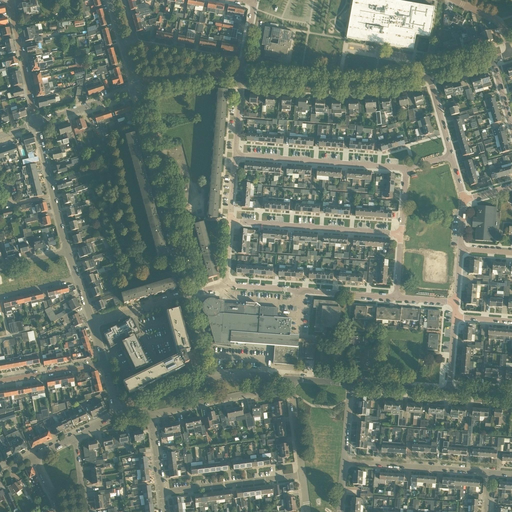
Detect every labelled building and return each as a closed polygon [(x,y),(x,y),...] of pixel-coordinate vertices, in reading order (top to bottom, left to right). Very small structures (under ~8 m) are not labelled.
[(17,5),(17,6),(18,8),(19,13),(19,15),(28,14),(27,9),(37,7),(35,0),(29,0),(25,1),(26,3),(17,5)] [(99,0),(92,0),(94,5),(90,6),(91,8),(101,6),(99,0)] [(194,10),(195,0),(187,0),(186,8),(188,9),(194,10)] [(196,0),(195,0),(194,10),(202,11),(204,1),(196,0)] [(430,37),(435,8),(393,1),(393,4),(378,1),(378,0),(353,0),(347,38),(371,42),(371,40),(391,43),(390,46),(413,50),(416,35),(430,37)] [(128,3),(130,11),(140,8),(140,5),(136,6),(134,1),(128,3)] [(82,13),(87,12),(87,11),(90,11),(88,7),(86,8),(84,2),(81,3),(82,13)] [(206,12),(209,12),(214,13),(215,10),(216,4),(208,2),(206,12)] [(215,10),(219,10),(218,15),(222,16),(224,5),(216,4),(215,10)] [(226,16),(234,17),(236,7),(228,6),(227,12),(226,12),(226,14),(226,16)] [(235,17),(235,16),(240,17),(240,18),(242,18),(244,9),(236,7),(234,17),(235,17)] [(97,14),(98,19),(104,17),(102,10),(92,12),(93,15),(97,14)] [(143,19),(143,16),(142,13),(132,16),(134,24),(140,23),(140,20),(143,19)] [(453,21),(452,22),(461,27),(465,20),(459,17),(460,17),(456,15),(454,17),(451,16),(449,19),(453,21)] [(104,17),(98,19),(100,24),(96,25),(97,28),(106,25),(104,17)] [(0,19),(0,28),(1,28),(0,26),(8,24),(7,18),(0,19)] [(84,19),(74,22),(76,27),(85,25),(84,19)] [(134,24),(137,32),(147,29),(144,21),(140,23),(134,24)] [(477,34),(478,37),(482,36),(484,43),(493,40),(490,31),(482,33),(480,26),(475,27),(477,34)] [(36,35),(39,35),(42,34),(42,30),(39,31),(38,27),(23,30),(24,35),(32,34),(31,31),(35,30),(36,35)] [(479,39),(478,37),(477,34),(475,27),(461,31),(461,34),(466,33),(468,38),(463,40),(462,37),(459,38),(461,44),(463,43),(465,48),(476,45),(474,40),(479,39)] [(3,37),(10,35),(9,28),(1,30),(3,37)] [(155,38),(163,40),(164,34),(159,33),(160,29),(157,28),(155,38)] [(281,56),(286,57),(290,39),(288,38),(289,31),(270,28),(270,30),(266,29),(263,45),(262,45),(266,46),(264,57),(272,58),(272,57),(281,59),(281,56)] [(104,39),(110,37),(108,29),(96,32),(98,40),(104,39)] [(43,41),(42,37),(39,37),(39,35),(36,35),(35,30),(31,31),(32,34),(24,35),(25,42),(34,40),(35,43),(43,41)] [(164,34),(163,40),(171,41),(173,31),(174,30),(171,30),(171,31),(170,34),(164,34)] [(88,33),(88,34),(88,39),(89,43),(92,42),(90,36),(96,35),(95,31),(88,33)] [(177,42),(185,43),(186,37),(181,36),(181,32),(179,32),(177,42)] [(187,33),(186,37),(185,43),(193,45),(195,35),(187,33)] [(220,50),(228,51),(230,41),(223,40),(224,36),(220,35),(220,37),(219,37),(218,45),(221,46),(220,50)] [(199,46),(206,47),(208,41),(208,39),(203,38),(203,36),(201,36),(199,46)] [(215,45),(218,45),(219,37),(214,36),(213,42),(208,41),(206,47),(215,49),(215,45)] [(110,37),(104,39),(105,44),(102,45),(102,47),(102,48),(112,45),(110,37)] [(0,48),(14,46),(13,40),(11,41),(10,38),(3,40),(4,45),(0,45),(0,48)] [(450,44),(449,44),(446,45),(447,46),(446,46),(448,53),(458,50),(456,43),(455,39),(454,40),(454,39),(449,41),(450,44)] [(230,41),(228,51),(236,53),(238,42),(230,41)] [(37,50),(36,44),(26,46),(27,53),(35,51),(36,55),(43,54),(42,49),(37,50)] [(14,46),(0,48),(0,52),(7,51),(7,54),(15,52),(14,46)] [(106,55),(107,59),(115,56),(113,49),(103,51),(103,52),(104,54),(104,55),(106,55)] [(396,51),(395,61),(414,64),(416,55),(396,51)] [(30,66),(47,62),(53,61),(52,58),(43,60),(42,55),(36,56),(36,58),(29,60),(30,66)] [(115,56),(107,59),(109,64),(107,65),(108,67),(117,64),(115,56)] [(11,67),(11,66),(18,64),(16,57),(5,60),(6,67),(0,68),(0,72),(5,71),(11,69),(11,67)] [(47,65),(47,62),(30,66),(32,72),(39,70),(39,68),(47,66),(47,65)] [(119,68),(113,70),(114,74),(110,75),(111,79),(114,78),(121,76),(119,68)] [(7,78),(12,77),(14,86),(22,85),(19,72),(12,73),(11,69),(5,71),(7,78)] [(482,85),(486,84),(487,87),(491,86),(488,75),(480,77),(480,79),(480,78),(482,85)] [(114,78),(116,83),(112,84),(113,87),(112,87),(113,90),(120,88),(119,85),(123,84),(121,76),(114,78)] [(52,77),(51,77),(33,80),(35,86),(42,84),(42,81),(48,80),(49,80),(48,77),(52,77)] [(482,85),(480,78),(480,79),(472,81),(471,81),(474,88),(474,91),(483,89),(482,85)] [(93,84),(96,93),(104,90),(101,81),(98,82),(93,84)] [(35,86),(36,92),(53,88),(50,89),(49,86),(49,83),(42,84),(35,86)] [(85,86),(88,95),(96,93),(93,84),(88,86),(88,85),(85,86)] [(460,84),(458,85),(457,84),(452,85),(454,94),(463,91),(460,84)] [(454,94),(452,85),(444,88),(444,87),(443,87),(445,95),(446,95),(446,97),(454,94)] [(50,92),(54,91),(53,88),(36,92),(37,97),(45,96),(50,94),(50,92)] [(23,90),(16,92),(15,89),(9,90),(10,93),(7,94),(7,95),(8,98),(9,99),(11,98),(24,95),(23,90)] [(225,110),(226,104),(226,100),(227,92),(217,91),(216,109),(225,110)] [(413,95),(416,103),(417,107),(425,105),(422,93),(413,95)] [(250,96),(250,98),(250,103),(257,104),(258,96),(250,96)] [(399,98),(400,104),(400,107),(405,106),(406,109),(409,108),(407,96),(399,98)] [(39,108),(44,107),(48,106),(47,104),(50,103),(50,104),(56,102),(55,97),(38,101),(39,108)] [(274,106),(274,101),(274,98),(266,97),(266,105),(274,106)] [(282,110),(286,110),(286,106),(290,106),(291,99),(290,99),(290,98),(287,97),(287,99),(283,98),(282,110)] [(380,111),(380,112),(382,125),(382,127),(386,126),(386,124),(385,115),(384,113),(387,112),(386,107),(391,107),(390,99),(382,100),(383,108),(384,110),(380,111)] [(485,105),(485,108),(496,104),(495,99),(486,101),(487,104),(485,105)] [(299,100),(298,111),(302,112),(302,110),(308,111),(309,105),(306,105),(307,100),(299,100)] [(376,112),(376,108),(375,100),(366,101),(366,108),(367,113),(376,113),(376,112)] [(315,113),(320,113),(320,109),(324,110),(325,102),(316,101),(315,113)] [(363,112),(362,106),(362,102),(358,102),(358,101),(349,102),(349,110),(350,110),(350,115),(353,115),(353,110),(358,110),(358,111),(362,111),(363,112)] [(332,110),(333,114),(342,114),(342,110),(341,109),(341,102),(332,102),(332,110)] [(450,106),(451,109),(449,109),(451,116),(460,114),(458,108),(459,107),(458,104),(450,106)] [(129,105),(121,108),(123,114),(128,112),(129,116),(132,115),(131,111),(129,105)] [(17,110),(20,118),(27,116),(24,108),(24,107),(17,110)] [(123,114),(121,108),(113,110),(116,120),(124,117),(123,114)] [(413,110),(415,118),(416,118),(423,116),(422,113),(419,113),(417,108),(413,110)] [(6,114),(4,110),(4,109),(4,110),(1,111),(3,115),(0,115),(3,124),(9,122),(6,113),(6,114)] [(224,128),(225,110),(216,109),(214,128),(224,128)] [(20,118),(17,110),(11,112),(14,120),(20,118)] [(104,120),(109,118),(110,122),(113,121),(110,112),(102,114),(104,120)] [(97,126),(100,125),(100,127),(99,127),(101,131),(102,131),(104,137),(109,135),(106,125),(104,120),(102,114),(94,117),(97,126)] [(316,115),(311,114),(310,123),(320,123),(320,120),(316,119),(316,115)] [(420,120),(423,128),(431,126),(429,118),(420,120)] [(84,132),(83,129),(87,128),(84,122),(83,122),(83,120),(76,122),(77,125),(73,126),(76,135),(84,132)] [(453,122),(455,128),(462,126),(460,120),(453,122)] [(69,124),(63,126),(68,139),(71,138),(69,132),(72,132),(69,124)] [(318,125),(318,133),(322,134),(322,130),(326,130),(327,126),(318,125)] [(456,133),(466,131),(464,125),(462,126),(455,128),(456,133)] [(64,145),(70,143),(69,143),(68,141),(68,139),(63,126),(58,127),(60,135),(63,135),(65,140),(57,142),(56,142),(56,143),(56,144),(56,145),(57,145),(58,145),(58,147),(60,146),(64,145)] [(423,128),(417,129),(419,136),(424,135),(425,136),(433,134),(431,126),(423,128)] [(214,128),(213,146),(222,146),(224,128),(214,128)] [(466,131),(456,133),(458,139),(465,137),(463,131),(466,131)] [(125,137),(130,154),(139,152),(134,134),(125,137)] [(33,135),(28,137),(23,138),(29,161),(35,159),(30,144),(35,143),(33,135)] [(399,147),(397,138),(396,136),(391,138),(392,141),(394,148),(399,147)] [(399,138),(397,138),(399,147),(405,145),(403,138),(400,139),(399,138)] [(382,152),(388,150),(386,143),(385,139),(379,141),(380,144),(380,145),(382,152)] [(508,145),(506,139),(499,141),(495,142),(497,148),(498,148),(501,147),(508,145)] [(12,145),(9,146),(15,162),(16,162),(16,159),(16,158),(19,157),(14,143),(12,144),(12,145)] [(509,151),(508,145),(501,147),(498,148),(499,154),(509,151)] [(12,160),(13,163),(15,163),(15,162),(9,146),(6,147),(5,146),(4,147),(8,160),(9,162),(12,161),(12,160)] [(72,148),(77,156),(82,155),(79,146),(72,148)] [(221,164),(222,146),(213,146),(212,164),(221,164)] [(2,148),(0,149),(0,152),(4,163),(6,162),(6,161),(8,160),(4,147),(2,147),(2,148)] [(468,149),(461,151),(463,157),(470,155),(470,154),(474,153),(472,148),(468,149)] [(53,160),(62,158),(61,154),(65,153),(64,150),(52,153),(53,160)] [(139,152),(130,154),(135,172),(144,169),(139,152)] [(76,157),(75,157),(71,159),(72,166),(79,164),(79,163),(82,163),(80,158),(78,159),(77,157),(76,157)] [(54,175),(62,172),(63,172),(63,173),(66,172),(67,171),(66,168),(72,166),(71,162),(67,163),(67,164),(52,168),(54,175)] [(22,173),(36,169),(35,166),(37,166),(36,164),(22,167),(23,170),(21,170),(22,173)] [(210,182),(220,183),(221,164),(216,164),(212,164),(210,182)] [(501,166),(495,168),(498,178),(504,176),(502,169),(501,166)] [(492,180),(498,178),(495,168),(489,170),(492,180)] [(36,169),(22,173),(23,175),(24,175),(25,178),(39,174),(38,173),(37,173),(36,169)] [(144,169),(135,172),(139,189),(148,187),(144,169)] [(414,180),(414,181),(414,182),(417,193),(449,184),(445,169),(432,173),(433,177),(417,182),(416,180),(416,179),(415,179),(414,179),(414,180)] [(68,175),(69,181),(56,184),(58,190),(73,186),(71,180),(76,179),(75,178),(80,176),(78,172),(77,173),(68,175)] [(39,174),(25,178),(25,181),(24,181),(24,183),(39,180),(38,176),(39,176),(39,174)] [(480,183),(482,183),(480,177),(476,178),(469,180),(471,186),(475,185),(480,183)] [(39,180),(24,183),(25,186),(26,185),(27,188),(41,185),(41,183),(39,183),(39,180)] [(218,201),(220,183),(210,182),(209,200),(218,201)] [(78,192),(89,188),(91,187),(90,183),(74,189),(76,193),(73,194),(73,195),(79,193),(78,192)] [(334,191),(343,191),(343,183),(340,183),(340,189),(336,189),(337,186),(334,186),(334,191)] [(352,192),(352,188),(347,187),(347,183),(343,183),(343,191),(352,192)] [(27,194),(41,190),(40,187),(42,187),(41,185),(27,188),(28,191),(26,191),(27,194)] [(139,189),(144,207),(153,205),(148,187),(139,189)] [(29,199),(44,195),(43,193),(42,194),(41,190),(27,194),(27,196),(29,196),(29,199)] [(64,204),(70,203),(71,203),(71,202),(70,198),(74,197),(73,195),(73,194),(62,196),(64,204)] [(277,210),(278,199),(274,198),(270,198),(270,210),(277,210)] [(217,218),(218,201),(209,200),(207,218),(209,219),(211,220),(211,219),(217,219),(217,218)] [(75,204),(74,204),(75,208),(73,209),(73,208),(66,210),(68,217),(75,216),(75,215),(77,215),(76,211),(78,210),(77,208),(80,207),(86,205),(85,201),(75,204)] [(35,206),(37,213),(33,214),(34,217),(37,216),(43,215),(42,212),(47,211),(45,204),(35,206)] [(153,205),(144,207),(149,225),(158,222),(153,205)] [(498,242),(499,233),(501,213),(496,213),(497,208),(478,206),(477,218),(473,218),(473,227),(476,228),(475,241),(494,242),(498,242)] [(49,217),(42,219),(44,226),(51,225),(49,217)] [(82,228),(82,227),(81,224),(82,223),(82,220),(81,221),(81,220),(69,223),(71,231),(82,228)] [(158,222),(149,225),(153,242),(163,240),(158,222)] [(416,223),(413,236),(446,244),(449,231),(441,229),(441,227),(423,223),(422,223),(422,222),(421,223),(420,224),(420,225),(416,223)] [(194,226),(196,233),(196,236),(198,244),(208,241),(205,232),(204,226),(203,223),(194,226)] [(30,244),(28,233),(27,230),(26,229),(23,230),(24,238),(18,239),(19,243),(19,246),(21,253),(29,252),(27,245),(30,244)] [(79,233),(79,235),(73,237),(74,241),(73,241),(72,241),(74,244),(75,244),(75,245),(82,242),(81,238),(84,237),(83,232),(79,233)] [(49,247),(55,245),(54,237),(53,237),(52,233),(50,234),(51,238),(47,239),(49,247)] [(317,241),(318,235),(311,235),(311,242),(311,245),(317,246),(316,249),(320,250),(320,241),(317,241)] [(329,244),(330,236),(324,236),(323,241),(320,241),(320,250),(322,250),(323,250),(323,243),(329,244)] [(38,242),(34,242),(33,243),(35,250),(42,248),(40,237),(37,238),(38,242)] [(163,240),(153,242),(158,260),(160,259),(160,260),(162,260),(162,259),(167,257),(163,240)] [(208,241),(198,244),(203,261),(212,259),(208,241)] [(7,253),(7,257),(15,255),(13,247),(12,243),(9,243),(10,248),(5,249),(6,253),(7,253)] [(80,246),(81,249),(78,250),(79,252),(78,253),(80,258),(87,256),(90,254),(88,248),(88,247),(87,244),(80,246)] [(203,261),(205,269),(206,271),(208,279),(212,278),(213,278),(217,276),(212,259),(203,261)] [(90,273),(96,270),(97,270),(96,267),(94,267),(91,260),(82,264),(84,271),(89,270),(90,273)] [(489,274),(489,280),(488,282),(488,285),(497,286),(498,283),(492,283),(492,275),(493,275),(493,274),(494,274),(493,275),(498,275),(499,263),(493,263),(493,269),(490,269),(489,274)] [(303,275),(306,276),(307,268),(303,268),(303,271),(297,271),(297,278),(303,278),(303,275)] [(310,269),(307,268),(306,276),(309,276),(309,279),(315,279),(315,272),(316,268),(313,268),(313,272),(310,271),(310,269)] [(336,276),(337,271),(337,268),(333,268),(333,273),(327,273),(327,280),(333,281),(333,276),(336,276)] [(423,270),(422,284),(449,286),(450,272),(442,272),(442,269),(426,268),(424,268),(424,269),(423,269),(423,270)] [(89,284),(92,283),(94,282),(93,285),(93,286),(100,284),(101,283),(100,280),(97,281),(95,274),(92,275),(86,277),(89,284)] [(358,275),(357,283),(363,283),(363,280),(366,281),(367,275),(363,275),(358,275)] [(169,290),(176,288),(174,279),(156,284),(159,293),(169,290)] [(94,289),(91,290),(93,297),(103,294),(100,284),(93,286),(94,289)] [(159,293),(156,284),(139,289),(141,298),(159,293)] [(497,286),(488,285),(487,297),(490,298),(491,288),(498,288),(498,286),(497,286)] [(67,286),(60,288),(63,300),(65,299),(64,294),(68,292),(67,286)] [(63,300),(60,288),(54,289),(55,296),(58,295),(60,302),(63,300)] [(49,297),(50,300),(51,300),(56,299),(55,296),(54,289),(47,291),(49,297)] [(130,302),(141,298),(139,289),(121,295),(124,304),(130,302)] [(38,303),(43,302),(44,302),(43,299),(44,299),(42,292),(35,294),(38,303)] [(98,311),(102,310),(108,308),(106,301),(112,299),(114,298),(118,297),(117,293),(106,297),(101,298),(102,301),(95,303),(98,311)] [(38,303),(35,294),(29,295),(30,302),(31,304),(37,303),(38,303)] [(24,303),(22,297),(16,299),(19,309),(21,308),(21,306),(24,305),(24,303)] [(60,317),(66,314),(80,307),(75,298),(63,305),(64,307),(65,311),(64,311),(55,316),(49,319),(51,323),(60,318),(60,317)] [(9,300),(12,309),(12,310),(19,309),(16,299),(9,300)] [(13,314),(12,310),(12,309),(9,300),(3,302),(5,312),(6,312),(7,314),(9,315),(13,314)] [(212,335),(222,336),(234,337),(234,340),(248,342),(249,340),(252,337),(253,336),(253,335),(255,306),(256,306),(256,304),(246,303),(245,305),(222,303),(222,301),(212,300),(209,300),(207,301),(205,303),(204,304),(203,306),(203,308),(203,311),(205,313),(207,315),(212,335)] [(314,300),(314,305),(318,305),(318,308),(316,308),(315,327),(315,328),(315,332),(322,333),(323,330),(327,330),(327,327),(342,329),(342,328),(339,328),(340,309),(338,309),(339,302),(314,300)] [(356,307),(356,308),(356,311),(354,311),(353,315),(355,315),(355,319),(365,319),(367,319),(367,308),(375,309),(376,306),(362,305),(362,307),(360,307),(360,306),(359,307),(356,307)] [(264,307),(262,336),(275,337),(277,318),(278,308),(264,307)] [(376,319),(388,320),(389,309),(385,309),(385,307),(381,307),(381,309),(377,308),(376,319)] [(400,321),(400,319),(401,310),(397,310),(397,308),(393,308),(393,310),(389,309),(388,320),(400,321)] [(196,350),(188,352),(177,310),(167,313),(179,357),(123,384),(128,394),(183,367),(182,364),(183,364),(187,372),(200,365),(196,350)] [(72,322),(82,318),(81,316),(79,316),(78,314),(76,314),(75,311),(66,315),(68,320),(67,321),(66,323),(66,324),(72,322)] [(83,321),(82,318),(72,322),(74,325),(70,326),(71,329),(68,330),(69,333),(75,331),(82,329),(80,325),(82,324),(81,322),(83,321)] [(136,329),(132,321),(131,319),(103,333),(109,345),(118,340),(119,344),(118,344),(132,373),(140,369),(140,370),(149,366),(134,337),(138,335),(135,329),(136,329)] [(24,331),(23,327),(21,321),(15,323),(17,333),(22,332),(24,331)] [(17,333),(15,323),(8,324),(11,334),(17,333)] [(75,331),(69,333),(65,334),(66,338),(73,336),(72,335),(76,334),(78,340),(81,339),(87,337),(85,330),(79,333),(76,333),(75,331)] [(429,334),(428,345),(428,350),(437,351),(439,335),(429,334)] [(214,344),(221,344),(222,336),(212,335),(214,344)] [(222,336),(221,344),(234,345),(234,340),(234,337),(222,336)] [(366,337),(359,337),(357,336),(356,337),(351,336),(351,343),(352,343),(353,345),(354,346),(355,346),(365,347),(366,337)] [(89,343),(87,337),(81,339),(83,345),(89,343)] [(275,345),(275,346),(274,351),(276,352),(275,364),(296,365),(298,343),(295,342),(284,342),(284,346),(275,345)] [(80,350),(80,351),(81,353),(91,350),(89,343),(83,345),(84,349),(80,350)] [(304,352),(304,358),(313,359),(314,344),(302,343),(301,352),(304,352)] [(57,364),(64,362),(62,352),(61,349),(58,350),(59,353),(55,353),(55,354),(57,364)] [(363,368),(363,370),(372,371),(374,355),(378,355),(378,356),(379,356),(379,350),(365,349),(365,354),(360,354),(361,350),(355,350),(354,358),(360,358),(360,362),(357,362),(357,368),(363,368)] [(91,350),(81,353),(82,356),(86,355),(87,358),(93,356),(91,350)] [(62,352),(64,362),(70,361),(69,355),(65,355),(65,351),(62,352)] [(31,358),(32,365),(39,364),(37,353),(31,354),(32,358),(31,358)] [(51,353),(49,354),(50,365),(57,364),(55,354),(51,355),(51,353)] [(24,356),(26,366),(32,365),(31,358),(32,358),(31,354),(24,356)] [(18,358),(19,367),(26,366),(24,356),(18,357),(18,358)] [(11,359),(13,368),(19,367),(18,358),(11,359)] [(13,368),(11,359),(5,360),(6,369),(13,368)] [(502,371),(503,367),(503,361),(500,361),(500,366),(492,366),(492,378),(498,378),(498,371),(502,371)] [(473,368),(461,368),(461,374),(465,375),(465,376),(466,377),(481,378),(481,369),(476,369),(476,372),(473,372),(473,368)] [(86,382),(90,381),(99,378),(97,371),(91,373),(92,376),(86,377),(86,379),(85,379),(86,382)] [(66,377),(59,378),(61,388),(61,389),(65,388),(68,388),(66,377)] [(59,378),(53,379),(55,389),(61,388),(59,378)] [(53,379),(46,380),(48,390),(55,389),(53,379)] [(45,393),(44,390),(43,384),(36,385),(37,392),(38,395),(45,393)] [(94,386),(90,387),(92,393),(96,393),(102,391),(101,385),(94,386)] [(18,399),(19,401),(21,401),(20,398),(25,397),(24,394),(23,388),(17,389),(19,399),(18,399)] [(17,389),(10,390),(11,396),(14,396),(15,400),(18,399),(19,399),(17,389)] [(89,406),(90,405),(92,408),(88,409),(92,417),(93,417),(95,416),(97,415),(91,402),(90,400),(85,402),(87,405),(88,405),(89,406)] [(101,403),(98,405),(102,413),(102,412),(103,413),(104,412),(104,411),(107,410),(102,400),(100,401),(101,403)] [(93,401),(91,402),(97,415),(99,414),(100,414),(101,413),(102,413),(98,405),(95,406),(93,401)] [(359,403),(359,409),(366,409),(366,410),(371,410),(371,401),(366,401),(366,403),(359,402),(359,403)] [(387,411),(392,411),(392,403),(385,403),(385,402),(385,407),(382,407),(382,406),(382,411),(382,412),(387,412),(387,411)] [(54,403),(50,404),(51,407),(52,406),(54,414),(59,412),(59,411),(58,405),(54,406),(54,403)] [(58,405),(59,411),(66,409),(65,403),(58,405)] [(391,415),(399,415),(399,411),(400,403),(400,404),(393,403),(392,403),(392,411),(391,415)] [(406,413),(414,413),(415,404),(414,404),(414,405),(407,404),(408,404),(407,404),(406,413)] [(415,404),(414,413),(414,416),(421,417),(422,405),(415,405),(415,404)] [(264,419),(263,412),(262,406),(259,406),(259,405),(252,406),(253,418),(254,418),(254,421),(260,420),(264,420),(264,419)] [(436,415),(437,406),(437,407),(430,406),(429,406),(429,414),(436,415)] [(436,415),(443,415),(444,407),(437,407),(437,406),(436,415)] [(459,407),(454,407),(454,408),(452,408),(452,407),(451,407),(451,416),(451,417),(452,418),(458,419),(458,417),(459,407)] [(459,408),(459,407),(458,417),(465,417),(466,408),(466,409),(459,408)] [(82,412),(79,413),(83,421),(84,421),(85,421),(86,420),(88,419),(83,408),(81,409),(82,412)] [(241,408),(234,409),(236,417),(243,415),(241,408)] [(236,417),(234,409),(226,411),(227,414),(223,415),(222,414),(220,415),(221,420),(223,430),(230,428),(228,419),(236,417)] [(469,416),(469,424),(469,427),(473,428),(474,421),(476,421),(480,421),(480,417),(480,409),(473,409),(472,416),(469,416)] [(480,409),(480,417),(480,421),(482,421),(484,420),(484,417),(488,418),(488,410),(480,409)] [(501,426),(502,410),(495,410),(494,417),(497,417),(496,426),(501,426)] [(83,421),(79,413),(76,415),(75,412),(73,413),(74,416),(78,424),(80,423),(81,423),(82,422),(83,421)] [(218,415),(215,416),(214,412),(207,414),(208,418),(204,419),(206,430),(213,428),(213,426),(220,424),(218,415)] [(14,413),(0,416),(0,422),(2,422),(16,418),(14,413)] [(70,425),(68,419),(66,416),(61,418),(61,417),(59,418),(59,419),(59,420),(64,430),(66,429),(67,429),(68,429),(69,428),(68,426),(70,425)] [(74,416),(68,419),(70,425),(73,424),(73,426),(76,425),(78,424),(74,416)] [(203,436),(204,436),(206,435),(204,425),(201,426),(199,417),(191,419),(194,431),(194,432),(202,431),(203,436)] [(50,424),(48,419),(45,420),(49,428),(51,426),(55,435),(57,434),(59,433),(59,432),(56,424),(53,426),(52,423),(50,424)] [(194,431),(191,419),(184,421),(187,432),(194,431)] [(58,423),(56,424),(59,432),(60,432),(62,432),(62,431),(63,431),(62,430),(64,430),(59,420),(57,420),(58,423)] [(180,435),(180,431),(178,422),(170,424),(173,436),(180,435)] [(163,425),(164,430),(161,431),(163,439),(173,436),(170,424),(163,425)] [(47,442),(52,439),(48,432),(46,433),(43,427),(40,429),(47,442)] [(47,442),(40,429),(38,430),(41,436),(38,437),(41,444),(47,442)] [(18,431),(12,434),(15,440),(16,442),(16,443),(20,451),(27,448),(18,431)] [(141,442),(140,440),(144,439),(142,431),(133,433),(134,437),(131,438),(131,439),(134,438),(135,441),(136,443),(140,443),(139,442),(141,442)] [(36,438),(33,433),(33,432),(30,434),(36,446),(41,444),(38,437),(36,438)] [(15,440),(12,434),(5,437),(6,438),(7,440),(14,454),(20,451),(16,443),(16,442),(15,440)] [(36,446),(30,434),(28,434),(28,435),(30,440),(28,442),(31,449),(36,446)] [(129,445),(128,441),(126,434),(118,436),(120,443),(124,442),(124,446),(129,445)] [(7,443),(4,439),(2,435),(0,436),(0,440),(3,446),(0,447),(0,448),(2,452),(6,459),(12,456),(6,443),(7,443)] [(113,445),(111,438),(102,440),(104,447),(105,451),(108,451),(107,446),(113,445)] [(90,466),(97,465),(96,461),(95,452),(93,452),(93,450),(100,448),(100,444),(97,445),(96,441),(87,443),(88,446),(83,447),(85,463),(90,463),(90,466)] [(431,443),(430,453),(437,454),(437,451),(439,451),(440,444),(431,443)] [(186,448),(182,448),(183,455),(178,456),(177,452),(167,454),(168,460),(175,459),(179,458),(184,458),(186,457),(186,455),(187,455),(186,448)] [(288,451),(280,452),(281,455),(277,455),(278,462),(282,462),(282,458),(289,457),(288,457),(288,451)] [(139,458),(139,461),(133,462),(133,465),(135,465),(139,464),(147,463),(146,457),(145,457),(145,454),(135,456),(135,459),(139,458)] [(26,471),(28,475),(25,476),(32,493),(36,491),(39,496),(45,494),(35,475),(36,475),(32,468),(26,471)] [(91,470),(92,477),(101,476),(100,468),(91,470)] [(354,471),(353,478),(363,479),(363,472),(365,472),(366,469),(358,468),(358,469),(359,469),(358,472),(354,471)] [(148,475),(141,476),(141,479),(134,480),(135,484),(142,483),(142,482),(149,481),(148,475)] [(102,483),(101,476),(92,477),(93,484),(102,483)] [(363,479),(353,478),(353,485),(357,485),(357,487),(362,488),(363,479)] [(17,482),(14,484),(7,487),(12,495),(16,493),(16,494),(22,489),(21,487),(22,486),(21,484),(19,481),(18,482),(17,482)] [(279,485),(274,486),(275,496),(287,495),(287,491),(293,491),(292,484),(285,484),(285,485),(286,485),(286,488),(283,489),(283,488),(279,488),(279,485)] [(142,487),(143,491),(131,492),(131,494),(134,494),(151,492),(150,486),(142,487)] [(34,497),(30,488),(25,491),(28,496),(29,495),(31,498),(34,497)] [(243,498),(242,490),(236,491),(237,498),(240,498),(241,507),(244,507),(244,506),(243,502),(243,498)] [(6,495),(10,502),(13,510),(17,509),(14,501),(10,493),(6,495)] [(214,510),(212,494),(206,494),(208,507),(208,506),(211,506),(212,510),(214,510)] [(107,499),(106,495),(94,496),(95,503),(111,501),(110,499),(107,499)] [(194,496),(195,503),(196,508),(199,507),(200,511),(202,511),(200,495),(194,496)] [(285,506),(295,504),(294,501),(294,500),(294,498),(288,499),(287,495),(275,496),(276,500),(281,500),(282,506),(285,506)] [(374,508),(373,511),(382,511),(383,508),(377,508),(377,500),(383,500),(384,497),(374,497),(374,500),(374,508)] [(478,497),(472,497),(472,502),(468,502),(468,503),(467,503),(467,506),(471,506),(478,507),(478,497)] [(111,501),(95,503),(96,510),(108,508),(107,504),(111,504),(111,501)] [(433,511),(434,507),(434,501),(425,501),(425,503),(431,504),(430,511),(433,511)]
